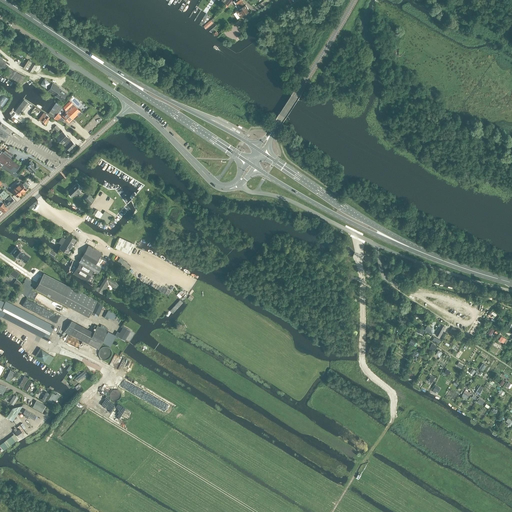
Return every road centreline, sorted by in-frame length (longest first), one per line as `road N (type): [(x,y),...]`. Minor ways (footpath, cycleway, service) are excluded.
road 1 (track): [(47,439),(79,402),(255,511)]
road 2 (track): [(333,511),(409,402),(330,364)]
road 3 (tertiary): [(0,220),(131,105)]
road 4 (primary): [(254,166),(331,213),(408,246)]
road 5 (primary): [(408,246),(263,153)]
road 6 (primary): [(105,66),(248,162)]
road 7 (primary): [(256,148),(105,66)]
road 8 (unknown): [(40,199),(184,276)]
road 9 (unclassified): [(131,105),(0,18)]
road 10 (tertiary): [(273,130),(354,0)]
road 11 (unclassified): [(375,244),(254,192)]
road 12 (primary): [(105,66),(4,0)]
